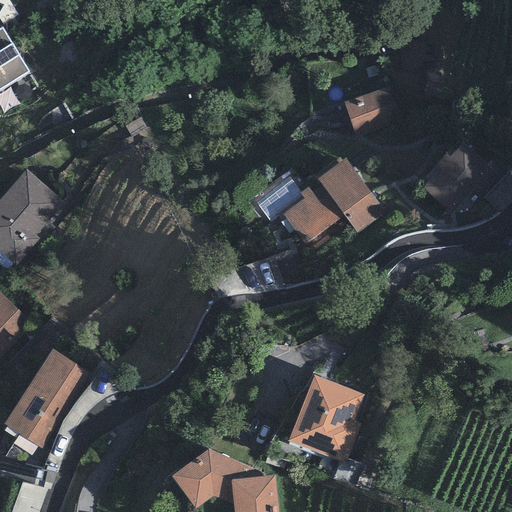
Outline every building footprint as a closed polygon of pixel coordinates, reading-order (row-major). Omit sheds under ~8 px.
[(390,89),(344,105),(355,136),(401,120),(390,89)] [(11,90),(0,92),(0,100),(0,103),(13,101),(11,90)] [(491,169),(462,145),(451,159),(446,155),(432,172),(436,176),(423,191),(452,215),(491,169)] [(386,210),(345,160),(278,213),(304,246),(343,216),(357,233),(386,210)] [(66,206),(26,173),(0,203),(0,254),(15,267),(66,206)] [(0,358),(32,325),(0,295),(0,358)] [(58,415),(85,372),(52,351),(4,427),(40,449),(58,415)] [(364,398),(313,379),(289,443),(346,465),(361,426),(354,424),(364,398)] [(208,451),(171,479),(196,511),(212,496),(231,504),(232,511),(278,511),(275,477),(246,480),(244,466),(208,451)]
